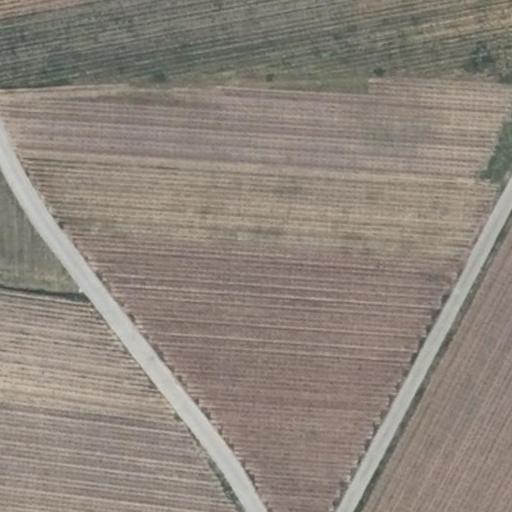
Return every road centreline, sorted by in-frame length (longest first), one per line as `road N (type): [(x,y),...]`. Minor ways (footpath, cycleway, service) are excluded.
road 1 (track): [(257,511),(30,204),(0,143)]
road 2 (track): [(511,195),(346,511)]
